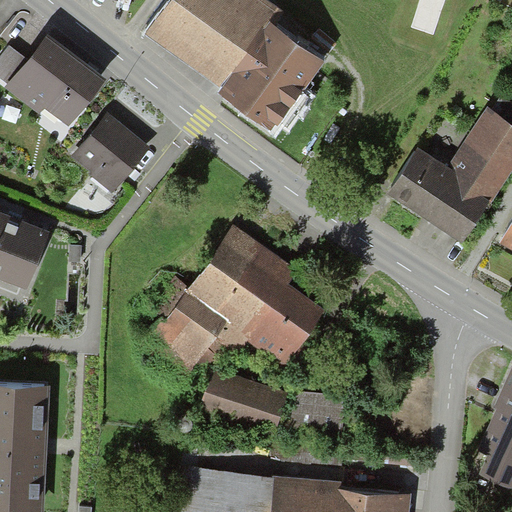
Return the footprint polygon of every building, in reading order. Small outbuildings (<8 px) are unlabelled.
[(273,120),(324,50),(269,9),(275,0),(166,0),(147,27),(234,91),(273,120)] [(69,118),(105,70),(47,27),(26,55),(10,43),(0,56),(0,72),(8,78),(6,81),(40,107),(45,100),(69,118)] [(123,119),(109,107),(73,152),(91,166),(89,169),(113,189),(151,141),(123,119)] [(490,206),(511,172),(511,123),(486,107),(448,164),(417,144),(386,191),(423,216),(434,223),(461,241),(468,230),(475,235),(492,208),(490,206)] [(50,224),(0,204),(0,269),(27,280),(50,224)] [(511,215),(502,235),(511,239),(511,215)] [(287,274),(295,263),(232,219),(166,311),(163,309),(150,327),(165,338),(158,347),(187,368),(195,357),(207,365),(225,338),(241,349),(251,335),(290,363),(308,339),(302,334),(325,301),(287,274)] [(288,390),(211,367),(195,419),(272,443),(288,390)] [(511,370),(496,408),(472,464),(511,481),(511,370)] [(48,382),(0,379),(0,507),(42,510),(45,451),(48,382)] [(346,394),(295,389),(290,441),(341,447),(346,394)] [(271,511),(275,479),(191,467),(182,511),(271,511)] [(408,511),(410,493),(339,488),(340,481),(275,476),(275,479),(271,511),(408,511)]
